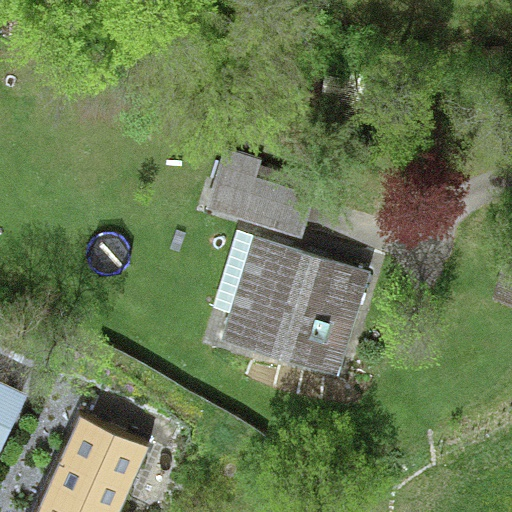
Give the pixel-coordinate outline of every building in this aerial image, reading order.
[(235,214),(295,233),(306,199),(247,181),(253,164),(223,155),(214,184),(242,193),(235,214)] [(353,308),(350,307),(360,274),(254,241),(225,337),(302,361),(302,358),(334,368),(353,308)] [(511,255),(508,254),(495,295),(511,300),(511,255)] [(0,439),(23,390),(0,379),(0,439)] [(117,511),(147,445),(85,418),(44,511),(117,511)]
